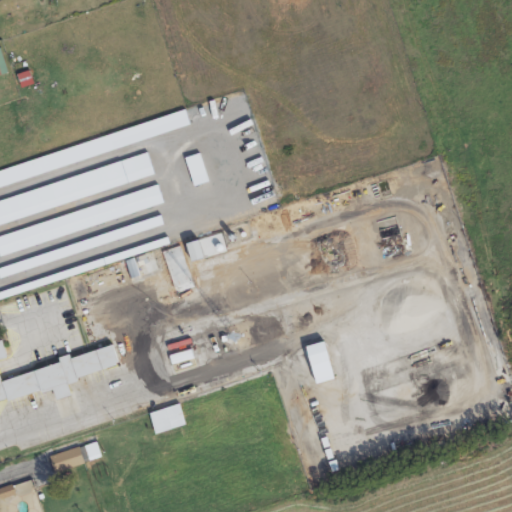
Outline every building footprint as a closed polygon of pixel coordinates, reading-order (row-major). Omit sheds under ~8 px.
[(0,75),(8,73),(1,49),(0,49),(0,75)] [(0,185),(191,128),(187,113),(0,169),(0,185)] [(185,158),(195,188),(210,183),(200,153),(185,158)] [(0,223),(155,176),(148,155),(0,199),(0,223)] [(0,255),(164,205),(159,187),(0,235),(0,255)] [(311,366),(330,363),(327,342),(307,345),(311,366)] [(119,367),(114,348),(3,379),(9,401),(54,389),(58,400),(72,396),(68,381),(119,367)] [(149,414),(156,435),(187,425),(180,404),(149,414)] [(101,455),(97,442),(50,456),(55,476),(84,467),(83,461),(101,455)] [(0,488),(0,498),(14,498),(14,488),(0,488)]
